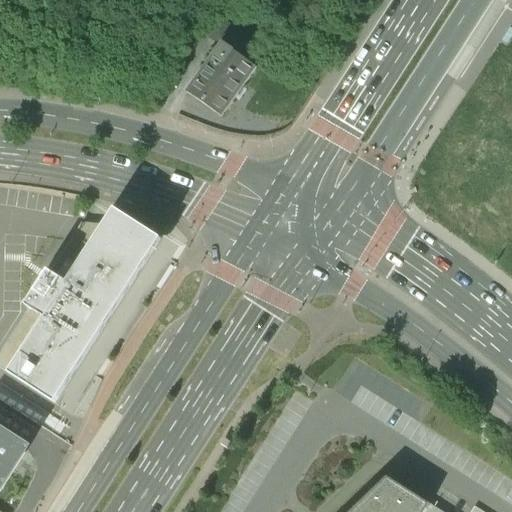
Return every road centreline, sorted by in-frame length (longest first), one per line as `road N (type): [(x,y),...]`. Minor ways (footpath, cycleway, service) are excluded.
road 1 (primary): [(256,233),(77,511)]
road 2 (primary): [(135,511),(302,257)]
road 3 (secondary): [(286,189),(158,140),(0,111)]
road 4 (secondary): [(0,151),(140,183),(256,233)]
road 5 (primary): [(335,216),(474,0)]
road 6 (primary): [(302,257),(511,402)]
road 7 (primary): [(420,0),(334,135),(286,189)]
road 8 (primary): [(511,343),(335,216)]
